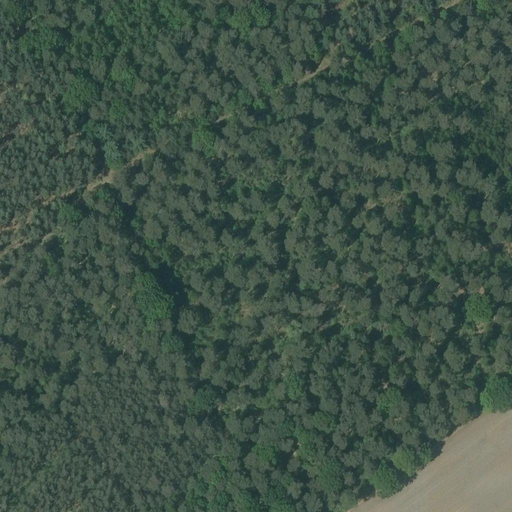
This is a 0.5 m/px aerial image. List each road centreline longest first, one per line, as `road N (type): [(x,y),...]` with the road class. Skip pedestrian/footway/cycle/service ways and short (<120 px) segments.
road 1 (track): [(260,511),(21,0)]
road 2 (track): [(0,287),(105,180),(331,68)]
road 3 (track): [(331,68),(466,0)]
